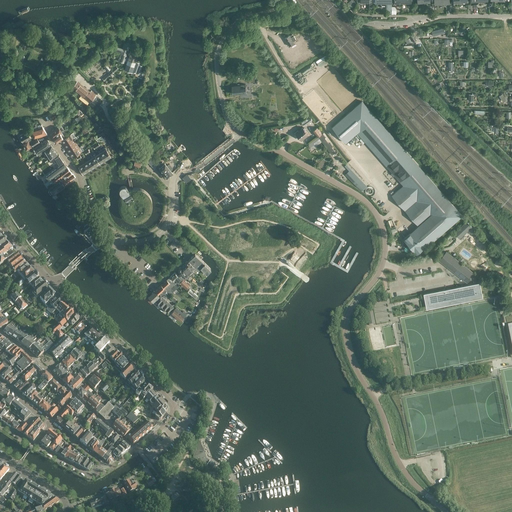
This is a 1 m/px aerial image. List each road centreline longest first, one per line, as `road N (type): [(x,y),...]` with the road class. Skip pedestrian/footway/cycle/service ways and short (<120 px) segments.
road 1 (unclassified): [(444,511),(410,482),(347,350),(346,315),(382,264),(378,218),(362,198),(236,130)]
road 2 (unclassified): [(230,127),(216,62),(220,44),(236,30),(511,15)]
road 3 (residential): [(134,449),(163,427),(173,406),(52,285)]
road 4 (residential): [(116,242),(158,282),(187,257),(162,230)]
